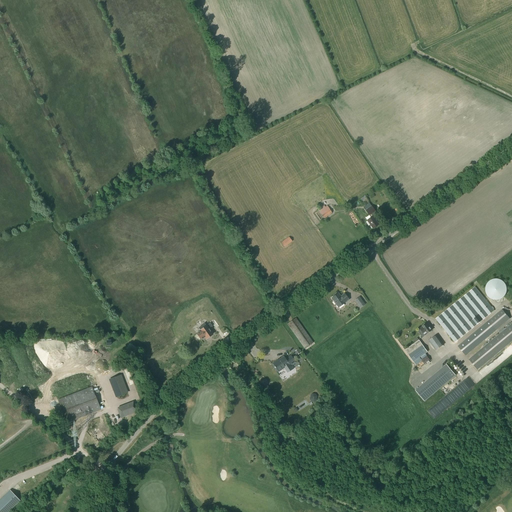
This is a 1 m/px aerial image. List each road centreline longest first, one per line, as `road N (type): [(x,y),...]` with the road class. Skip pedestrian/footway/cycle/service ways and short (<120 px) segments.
road 1 (unclassified): [(104,473),(204,367),(511,147)]
road 2 (unclassified): [(104,473),(0,387)]
